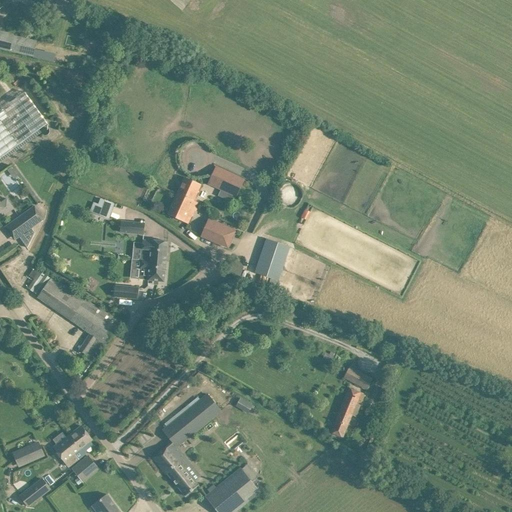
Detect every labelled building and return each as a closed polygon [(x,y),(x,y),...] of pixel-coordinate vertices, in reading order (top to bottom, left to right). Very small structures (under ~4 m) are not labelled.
[(46,0),(43,0),(41,6),(51,10),(54,3),(46,0)] [(0,47),(33,55),(36,42),(0,33),(0,47)] [(0,158),(48,124),(24,92),(0,109),(0,158)] [(235,196),(236,197),(245,179),(216,166),(208,184),(220,190),(235,196)] [(168,214),(177,218),(188,223),(194,210),(196,211),(197,207),(195,207),(197,202),(194,201),(201,184),(194,181),(185,177),(168,214)] [(0,218),(7,213),(14,208),(7,198),(0,203),(0,202),(0,218)] [(93,202),(90,211),(109,218),(114,203),(100,198),(98,204),(93,202)] [(22,215),(14,221),(23,234),(19,237),(27,248),(35,233),(31,228),(44,219),(35,206),(22,215)] [(228,247),(235,230),(209,219),(202,236),(228,247)] [(121,221),(120,232),(144,234),(145,223),(121,221)] [(266,239),(255,273),(271,278),(277,280),(283,261),(288,246),(266,239)] [(150,260),(166,261),(168,241),(152,240),(152,241),(143,240),(142,243),(142,249),(151,250),(150,260)] [(150,260),(150,261),(141,260),(139,278),(139,279),(148,280),(164,281),(166,261),(150,260)] [(34,279),(39,272),(34,268),(29,276),(34,279)] [(38,296),(37,297),(90,333),(97,338),(94,343),(86,355),(84,358),(88,360),(91,362),(93,363),(93,362),(117,327),(121,321),(52,276),(50,278),(49,281),(38,296)] [(139,287),(115,285),(114,297),(137,300),(139,287)] [(117,310),(120,306),(111,301),(109,305),(117,310)] [(125,315),(128,310),(121,306),(118,311),(125,315)] [(335,353),(331,351),(329,354),(325,352),(323,359),(331,362),(335,353)] [(386,365),(383,372),(389,375),(392,368),(386,365)] [(344,377),(352,382),(367,389),(372,379),(349,367),(344,377)] [(331,432),(340,436),(343,437),(352,416),(356,417),(361,405),(357,404),(359,399),(363,401),(365,395),(350,388),(331,432)] [(167,427),(162,431),(171,444),(173,442),(177,447),(213,417),(222,410),(208,394),(200,400),(192,407),(167,427)] [(240,398),(236,406),(248,413),(253,405),(240,398)] [(54,447),(69,466),(86,452),(82,447),(90,440),(92,439),(82,426),(74,432),(69,435),(54,447)] [(45,456),(39,442),(38,441),(12,453),(17,463),(25,459),(27,464),(45,456)] [(185,468),(191,464),(177,447),(173,442),(169,446),(168,445),(152,457),(166,474),(167,473),(186,496),(199,485),(195,481),(185,468)] [(73,469),(83,481),(99,468),(88,456),(73,469)] [(218,511),(235,511),(260,492),(241,468),(205,496),(218,511)] [(42,479),(20,496),(28,506),(50,489),(42,479)] [(120,511),(107,494),(92,506),(97,511),(99,510),(100,511),(120,511)]
